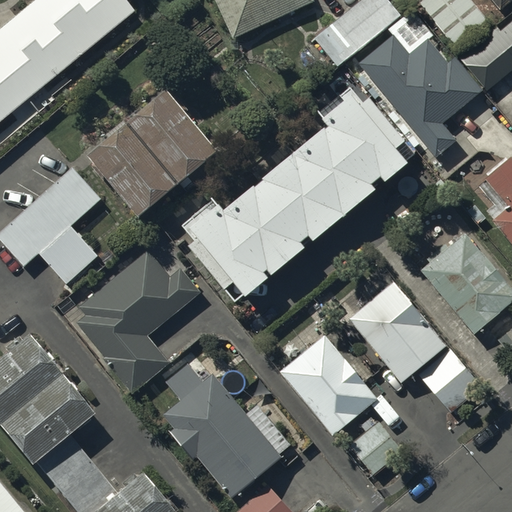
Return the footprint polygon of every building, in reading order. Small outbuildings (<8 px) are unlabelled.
[(0,113),(132,5),(128,0),(23,0),(0,19),(0,113)] [(314,5),(311,0),(215,0),(234,42),(314,5)] [(357,0),(312,37),(334,65),(396,15),(383,0),(357,0)] [(489,19),(474,0),(419,0),(456,45),(489,19)] [(511,16),(498,28),(496,25),(459,55),(485,87),(511,65),(511,16)] [(392,30),(357,58),(435,155),(458,136),(445,119),(481,90),(452,55),(446,60),(426,35),(408,50),(392,30)] [(347,91),(317,116),(324,124),(220,208),(214,200),(183,226),(240,295),(263,276),(258,270),(262,267),(266,272),(300,245),(296,240),(303,234),(307,239),(371,187),(367,182),(375,175),(379,181),(403,162),(399,157),(410,147),(362,89),(352,97),(347,91)] [(217,153),(164,90),(84,158),(137,221),(217,153)] [(511,156),(509,153),(474,182),(491,201),(483,208),(511,244),(511,156)] [(98,198),(69,165),(0,225),(0,240),(22,266),(37,252),(65,284),(98,254),(70,223),(98,198)] [(511,283),(465,228),(421,265),(475,329),(511,298),(511,283)] [(169,359),(147,333),(202,287),(182,263),(172,272),(150,246),(78,305),(85,314),(75,322),(131,390),(169,359)] [(392,276),(347,313),(401,378),(446,341),(392,276)] [(90,407),(25,326),(0,346),(0,418),(28,454),(33,450),(81,510),(78,511),(182,511),(142,461),(116,481),(70,423),(90,407)] [(323,330),(279,366),(331,430),(375,395),(323,330)] [(511,331),(499,343),(511,357),(511,331)] [(449,345),(417,371),(449,410),(481,383),(449,345)] [(187,360),(165,378),(179,394),(161,409),(172,423),(168,426),(191,455),(197,450),(230,491),(279,452),(278,449),(289,440),(257,401),(245,410),(212,369),(201,378),(187,360)] [(378,419),(349,443),(373,472),(402,447),(378,419)] [(0,511),(26,511),(0,480),(0,511)] [(294,511),(267,482),(236,509),(238,511),(294,511)]
